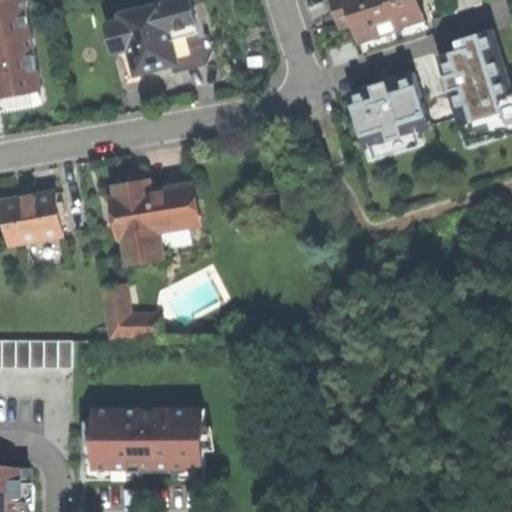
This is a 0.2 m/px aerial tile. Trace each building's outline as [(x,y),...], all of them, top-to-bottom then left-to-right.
[(41,88),(43,87),(26,0),(0,0),(0,95),(15,92),(41,88)] [(176,64),(175,62),(202,55),(185,0),(178,0),(118,17),(119,22),(105,26),(113,53),(127,49),(135,76),(150,72),(176,64)] [(403,28),(424,21),(416,0),(333,0),(335,4),(336,4),(343,1),(351,24),(354,23),(361,42),(380,35),(379,30),(401,23),(403,28)] [(457,0),(460,10),(488,3),(487,0),(457,0)] [(344,26),(351,24),(343,1),(336,4),(337,7),(344,26)] [(494,29),(486,32),(491,46),(499,44),(494,29)] [(461,118),(470,147),(511,133),(511,84),(499,44),(491,46),(486,32),(467,38),(470,47),(441,56),(461,118)] [(351,93),(372,160),(424,144),(420,131),(433,127),(416,73),(389,81),(370,87),(351,93)] [(368,82),(370,87),(389,81),(387,76),(368,82)] [(44,103),(41,88),(15,92),(0,95),(3,111),(44,103)] [(120,237),(125,236),(130,264),(162,259),(158,231),(194,224),(188,186),(151,192),(150,182),(116,187),(118,198),(114,199),(116,213),(120,237)] [(18,200),(4,202),(11,245),(64,236),(57,193),(18,200)] [(126,286),(102,290),(110,337),(161,336),(161,315),(131,316),(126,286)] [(0,368),(72,369),(72,341),(0,340),(0,368)] [(96,420),(96,456),(96,468),(131,468),(131,472),(144,472),(175,472),(189,472),(189,467),(206,468),(206,410),(158,409),(158,412),(144,412),(144,410),(96,409),(96,420)] [(88,456),(96,456),(96,420),(87,420),(87,441),(86,456),(88,456)] [(144,480),(144,472),(131,472),(131,468),(96,468),(96,456),(88,456),(88,479),(144,480)] [(206,480),(206,468),(189,467),(189,472),(175,472),(175,480),(206,480)] [(22,472),(22,476),(22,489),(33,489),(33,472),(22,472)] [(0,511),(30,511),(31,511),(34,511),(35,489),(33,489),(22,489),(22,476),(0,475),(0,511)]
